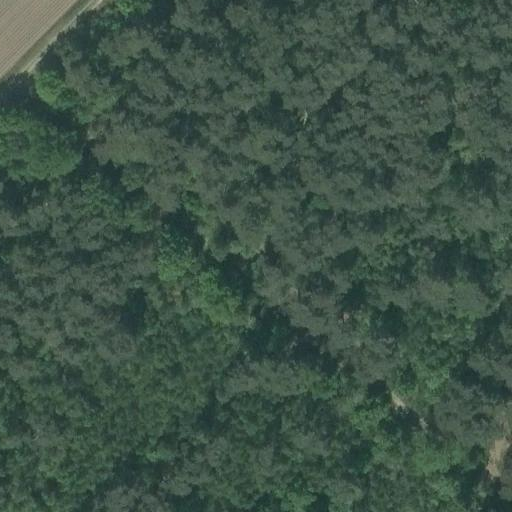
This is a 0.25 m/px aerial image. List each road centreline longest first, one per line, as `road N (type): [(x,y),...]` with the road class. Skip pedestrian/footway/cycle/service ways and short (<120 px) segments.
road 1 (track): [(511,433),(473,471),(17,85),(0,101)]
road 2 (track): [(17,85),(103,0)]
